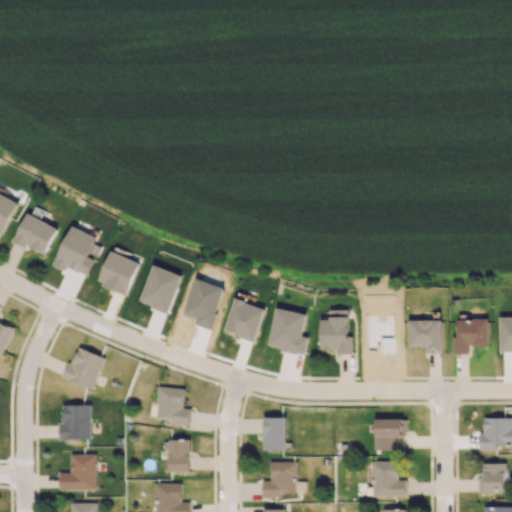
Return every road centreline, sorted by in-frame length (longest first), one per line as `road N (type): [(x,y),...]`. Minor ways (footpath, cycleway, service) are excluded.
road 1 (residential): [(0,275),(173,358),(260,386),(511,391)]
road 2 (residential): [(59,307),(30,378),(23,511)]
road 3 (residential): [(241,381),(229,436),(228,511)]
road 4 (residential): [(447,392),(443,511)]
